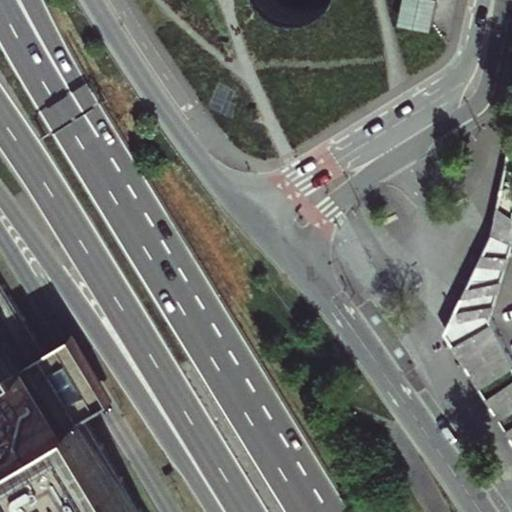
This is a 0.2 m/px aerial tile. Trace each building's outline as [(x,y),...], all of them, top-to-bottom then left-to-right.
[(438,0),(406,0),(404,15),(402,26),(433,32),(437,13),(438,0)] [(511,139),(495,221),(493,231),(511,241),(511,139)] [(445,332),(492,317),(511,251),(511,241),(493,231),(445,332)] [(143,511),(82,413),(45,351),(0,277),(0,477),(21,511),(143,511)] [(492,317),(445,332),(511,439),(511,359),(499,331),(495,323),(492,317)]
